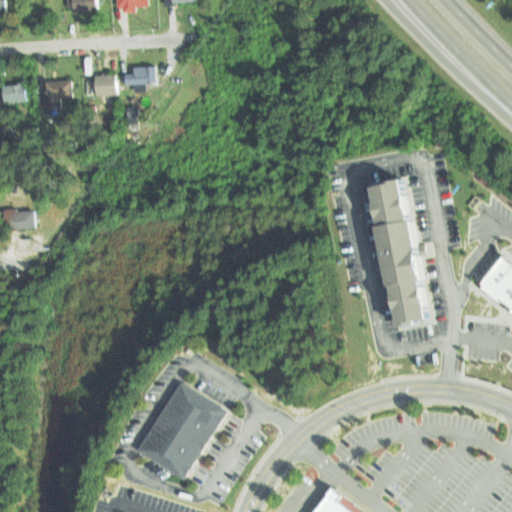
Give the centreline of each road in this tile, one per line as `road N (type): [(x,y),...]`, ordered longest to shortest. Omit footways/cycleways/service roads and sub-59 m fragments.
road 1 (residential): [(511,404),(463,379),(438,376),(388,379),(341,395),(300,423),(267,460),(242,511)]
road 2 (residential): [(197,34),(0,48)]
road 3 (motorway): [(386,0),(511,117)]
road 4 (motorway): [(409,0),(511,101)]
